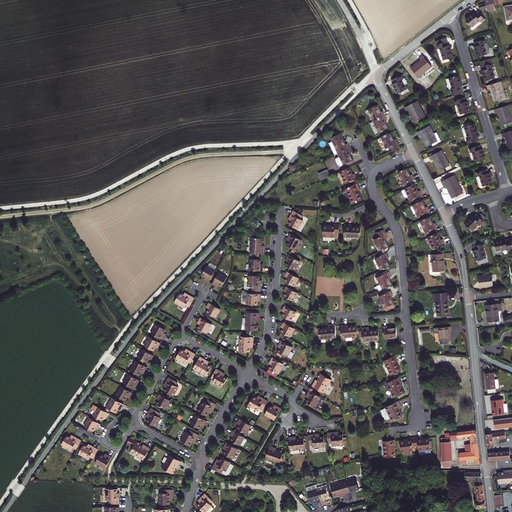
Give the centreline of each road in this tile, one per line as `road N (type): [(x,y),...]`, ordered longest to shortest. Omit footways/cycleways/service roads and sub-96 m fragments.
road 1 (track): [(249,210),(132,339),(7,511)]
road 2 (track): [(297,155),(190,157),(89,206),(0,216)]
road 3 (residential): [(449,15),(508,192)]
road 4 (residential): [(247,372),(267,333),(281,208)]
road 5 (residential): [(467,297),(485,465)]
road 6 (track): [(249,210),(363,87)]
road 7 (residential): [(394,429),(418,427),(407,314)]
